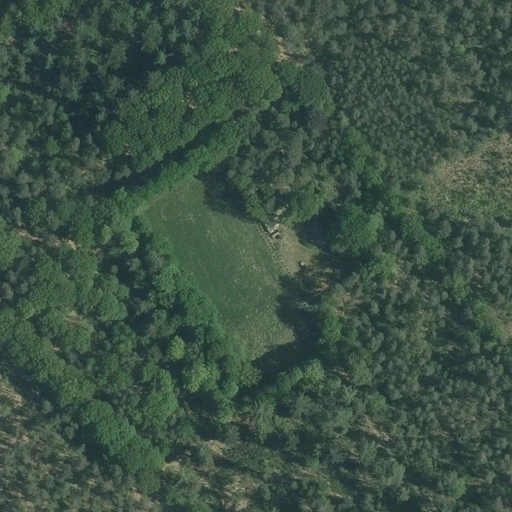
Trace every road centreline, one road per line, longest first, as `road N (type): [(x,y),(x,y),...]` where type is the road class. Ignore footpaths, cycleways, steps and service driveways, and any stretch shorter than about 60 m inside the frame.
road 1 (track): [(511,364),(492,355),(372,246),(184,0)]
road 2 (track): [(169,511),(0,338)]
road 3 (track): [(410,0),(276,112)]
